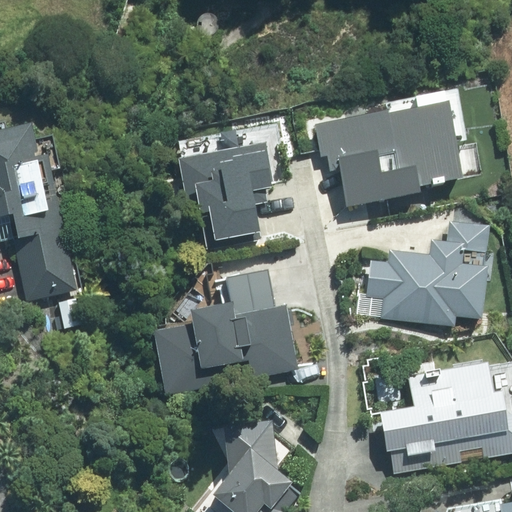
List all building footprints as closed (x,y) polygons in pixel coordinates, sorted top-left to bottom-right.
[(469,178),(452,97),(318,126),(324,155),(329,154),(332,168),(342,166),(350,204),(469,178)] [(81,286),(51,150),(42,152),(35,122),(0,129),(0,239),(16,236),(30,297),(81,286)] [(270,140),(181,154),(188,200),(200,198),(208,250),(264,240),(256,189),(277,185),(270,140)] [(385,295),(383,317),(457,325),(458,315),(487,318),(492,263),(467,261),(468,248),(486,250),(489,222),(452,218),(449,238),(434,236),(432,253),(392,248),(391,259),(374,258),(370,293),(385,295)] [(271,269),(223,278),(231,321),(161,334),(168,371),(287,349),(271,269)] [(79,299),(58,303),(63,332),(85,327),(79,299)] [(383,409),(395,472),(511,450),(511,411),(510,412),(505,387),(498,388),(493,360),(411,374),(416,403),(383,409)] [(296,478),(280,465),(274,418),(229,424),(234,467),(214,491),(239,511),(285,511),(285,510),(302,490),(293,482),(296,478)] [(450,511),(438,507),(436,511),(511,511),(511,485),(511,486),(511,490),(511,501),(502,503),(503,511),(500,511),(450,511)]
